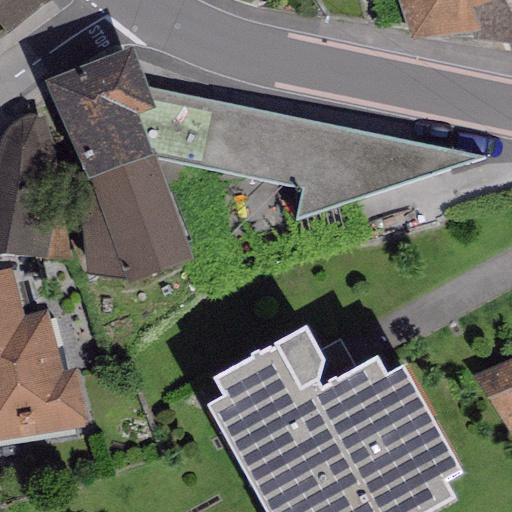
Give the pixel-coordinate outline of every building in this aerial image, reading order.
[(0,0),(0,35),(8,45),(61,0),(0,0)] [(511,0),(395,0),(412,49),(475,41),(472,47),(511,51),(511,0)] [(129,46),(44,79),(79,170),(84,181),(151,155),(149,150),(135,115),(153,108),(145,87),(129,46)] [(151,149),(155,160),(302,189),(296,220),(486,157),(145,87),(153,108),(135,115),(149,150),(151,149)] [(9,125),(2,135),(0,141),(0,258),(45,261),(47,258),(73,262),(58,211),(60,198),(44,118),(37,116),(31,115),(26,116),(17,120),(9,125)] [(151,155),(84,181),(79,170),(69,172),(83,274),(122,278),(125,287),(191,259),(155,160),(151,149),(149,150),(151,155)] [(11,277),(0,279),(0,451),(85,437),(76,378),(62,383),(47,320),(24,326),(11,277)] [(250,356),(211,377),(222,397),(206,405),(264,511),(437,511),(455,503),(445,484),(461,476),(402,364),(387,372),(376,355),(335,378),(334,375),(325,379),(327,382),(322,385),(319,379),(325,363),(304,328),(258,352),(257,349),(248,353),(250,356)] [(511,360),(472,377),(511,437),(511,360)]
